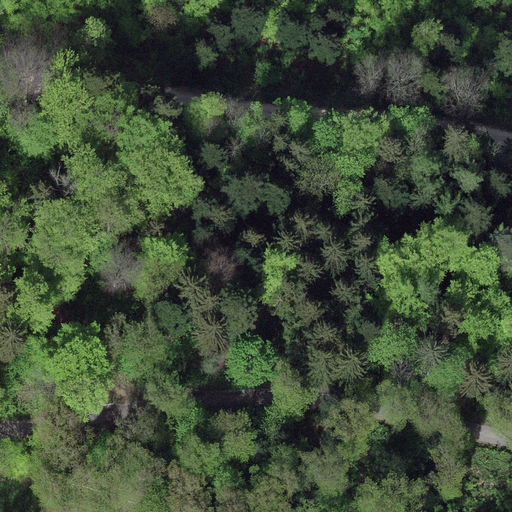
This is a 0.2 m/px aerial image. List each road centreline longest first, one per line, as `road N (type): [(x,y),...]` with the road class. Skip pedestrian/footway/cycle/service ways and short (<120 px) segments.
road 1 (unclassified): [(0,428),(247,396),(316,396),(511,438)]
road 2 (track): [(511,138),(109,88),(0,89)]
